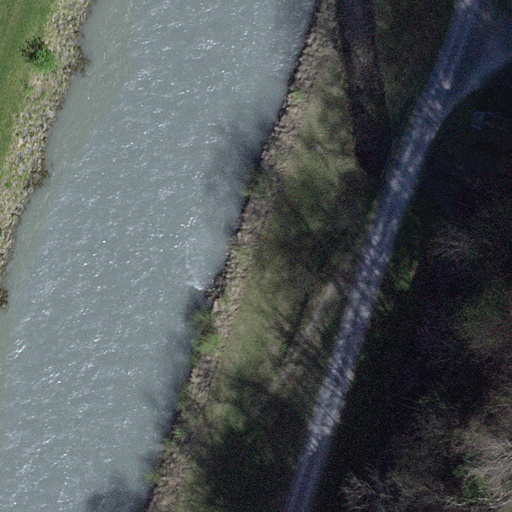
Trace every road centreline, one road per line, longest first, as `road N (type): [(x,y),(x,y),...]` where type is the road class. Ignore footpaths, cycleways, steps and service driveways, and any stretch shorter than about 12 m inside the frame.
road 1 (track): [(298,511),(385,232),(471,0)]
road 2 (track): [(239,446),(336,282),(385,232)]
